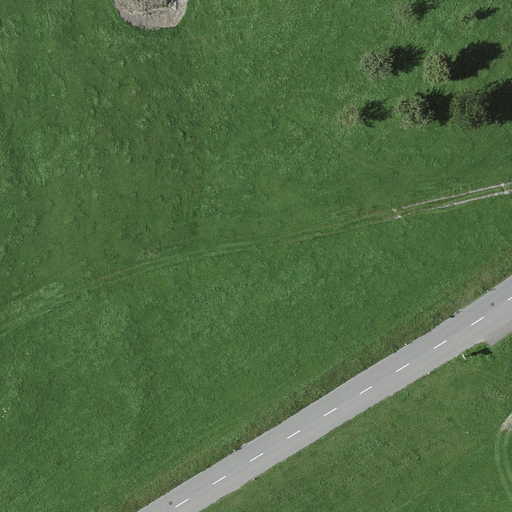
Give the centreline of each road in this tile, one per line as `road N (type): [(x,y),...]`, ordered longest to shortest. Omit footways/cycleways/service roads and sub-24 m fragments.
road 1 (track): [(511,191),(317,237),(204,253),(44,306),(0,333)]
road 2 (tertiary): [(511,298),(170,511)]
